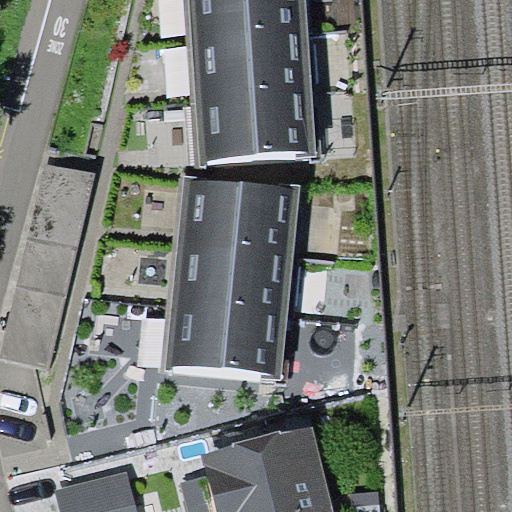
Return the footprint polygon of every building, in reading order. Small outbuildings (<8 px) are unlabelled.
[(184,0),(187,38),(308,28),(305,0),(184,0)] [(187,38),(192,99),(313,89),(308,28),(187,38)] [(313,89),(192,99),(197,165),(209,164),(209,159),(307,151),(308,156),(318,155),(313,89)] [(96,174),(47,162),(0,351),(0,357),(47,369),(96,174)] [(180,177),(174,243),(294,253),(299,187),(180,177)] [(174,243),(169,303),(288,314),(294,253),(174,243)] [(288,314),(169,303),(164,364),(163,369),(173,370),(173,364),(270,373),(270,380),(282,381),(282,375),(288,314)] [(216,511),(313,511),(333,507),(313,427),(202,454),(207,476),(213,499),(216,511)] [(136,511),(127,472),(56,489),(61,511),(136,511)] [(216,511),(213,499),(207,476),(181,482),(187,511),(216,511)] [(380,511),(380,493),(350,494),(350,511),(380,511)]
